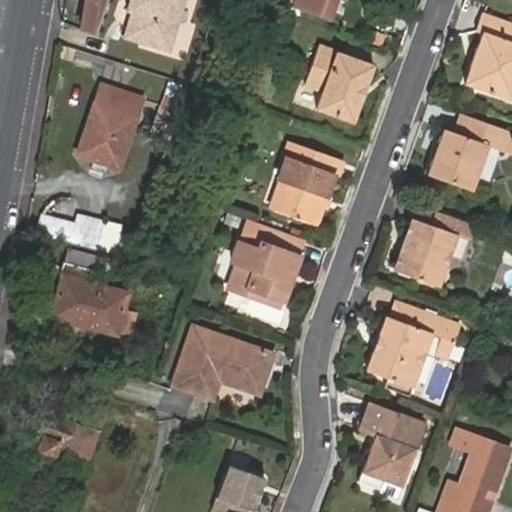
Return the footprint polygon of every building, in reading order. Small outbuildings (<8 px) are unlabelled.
[(97,34),(108,0),(88,0),(83,29),(97,34)] [(189,0),(132,0),(129,10),(134,12),(125,37),(170,53),(189,0)] [(488,36),(482,53),(487,54),(482,68),(477,67),(471,85),(511,99),(511,26),(488,17),(482,34),(488,36)] [(363,85),(367,86),(374,64),(319,43),(306,83),(321,90),(315,108),(354,123),(361,103),(358,101),(363,85)] [(487,54),(482,53),(477,67),(482,68),(487,54)] [(268,62),(256,92),(273,98),(284,68),(268,62)] [(94,159),(110,164),(121,168),(144,99),(103,85),(96,105),(80,154),(94,159)] [(368,87),(367,86),(363,85),(358,101),(361,103),(362,103),(368,87)] [(474,191),(490,147),(508,153),(511,141),(511,130),(467,114),(459,135),(445,129),(428,174),(474,191)] [(291,159),(296,144),(292,143),(287,158),(291,159)] [(331,200),(339,177),(344,161),(301,146),(296,144),(291,159),(283,184),(284,184),(287,185),(290,186),(281,213),(321,228),(327,208),(325,207),(328,199),(331,200)] [(108,173),(110,164),(94,159),(92,167),(108,173)] [(344,161),(339,177),(343,178),(349,163),(344,161)] [(277,212),(287,185),(284,184),(275,211),(277,212)] [(277,212),(281,213),(290,186),(287,185),(277,212)] [(335,201),(331,200),(328,199),(325,207),(327,208),(332,210),(335,201)] [(74,219),(40,212),(36,234),(100,247),(105,218),(75,212),(74,219)] [(449,269),(453,256),(460,238),(472,243),(479,226),(443,213),(438,228),(419,221),(399,273),(442,288),(449,269)] [(290,304),(297,284),(288,281),(292,271),(300,274),(310,244),(271,231),(251,224),(237,265),(241,267),(233,291),(234,291),(251,297),(254,292),(290,304)] [(105,335),(120,288),(92,279),(99,257),(68,248),(62,267),(67,269),(51,319),(105,335)] [(288,281),(297,284),(300,274),(292,271),(288,281)] [(133,292),(120,288),(105,335),(119,338),(133,292)] [(288,310),(290,304),(254,292),(251,297),(288,310)] [(398,304),(393,318),(415,326),(420,313),(398,304)] [(380,350),(375,351),(368,370),(391,379),(387,388),(411,397),(415,387),(414,386),(433,334),(444,337),(458,342),(463,328),(420,313),(415,326),(393,318),(388,316),(380,338),(383,343),(380,350)] [(226,378),(224,384),(260,397),(275,354),(232,340),(219,335),(194,326),(174,388),(211,400),(217,382),(220,375),(226,378)] [(458,342),(444,337),(437,355),(451,360),(458,342)] [(217,382),(224,384),(226,378),(220,375),(217,382)] [(40,433),(34,449),(37,458),(55,464),(56,462),(86,472),(107,409),(93,404),(85,427),(49,415),(43,434),(40,433)] [(364,430),(378,435),(383,437),(379,449),(374,448),(368,465),(362,482),(384,491),(388,480),(405,487),(428,424),(373,404),(364,430)] [(449,484),(443,501),(448,502),(444,511),(487,511),(509,447),(456,430),(452,444),(462,448),(458,460),(467,463),(459,486),(449,484)] [(383,437),(378,435),(374,448),(379,449),(383,437)] [(368,465),(374,448),(368,450),(364,459),(368,465)] [(265,478),(230,465),(213,511),(215,511),(248,511),(250,510),(254,511),(265,478)] [(441,500),(437,511),(444,511),(448,502),(443,501),(441,500)]
